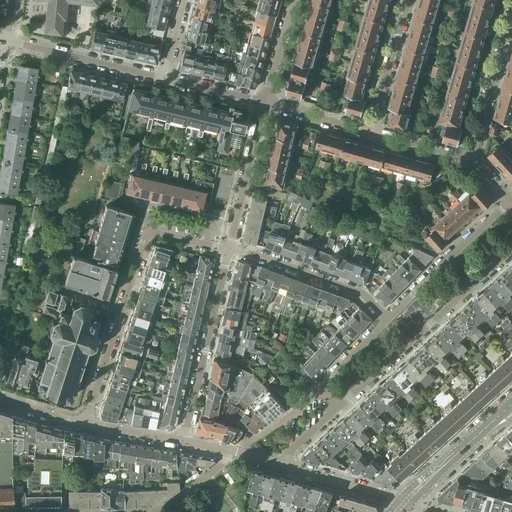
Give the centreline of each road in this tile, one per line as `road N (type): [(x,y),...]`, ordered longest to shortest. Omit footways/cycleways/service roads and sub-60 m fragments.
road 1 (residential): [(229,247),(142,230),(86,423)]
road 2 (residential): [(337,407),(511,252)]
road 3 (residential): [(186,441),(229,247)]
road 4 (residential): [(385,319),(360,293),(229,247)]
road 5 (residential): [(511,202),(385,319)]
road 6 (residential): [(165,78),(4,42)]
road 7 (residential): [(471,160),(511,17)]
road 8 (residential): [(229,247),(263,103)]
road 9 (tertiary): [(406,499),(511,404)]
road 10 (residential): [(409,0),(370,133)]
road 11 (residential): [(406,499),(286,465)]
road 12 (residential): [(127,511),(164,507),(228,451)]
